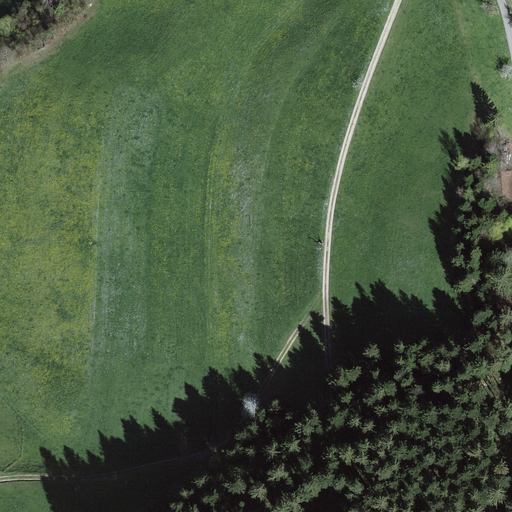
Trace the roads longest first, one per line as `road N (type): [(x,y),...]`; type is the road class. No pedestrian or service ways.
road 1 (track): [(398,0),(334,193),(327,410),(298,511)]
road 2 (track): [(326,293),(227,443),(112,477),(0,479)]
